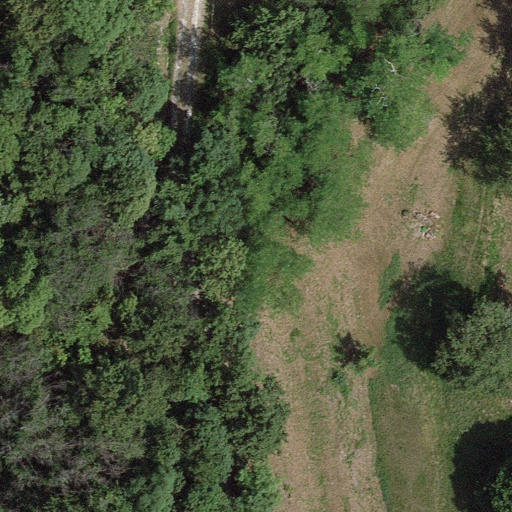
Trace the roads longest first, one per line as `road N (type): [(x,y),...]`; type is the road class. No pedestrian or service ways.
road 1 (track): [(186,0),(176,156),(231,511)]
road 2 (track): [(176,156),(142,511)]
